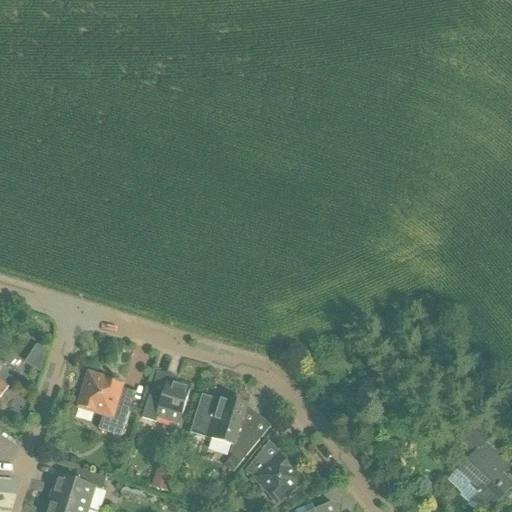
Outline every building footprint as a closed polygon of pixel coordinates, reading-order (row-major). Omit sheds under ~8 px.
[(148,398),(142,419),(174,429),(176,425),(178,426),(190,387),(176,383),(168,381),(170,376),(157,372),(149,399),(148,398)] [(121,437),(127,417),(130,409),(116,404),(122,385),(88,374),(77,408),(102,416),(98,430),(121,437)] [(201,397),(190,433),(205,438),(232,446),(230,454),(232,456),(241,463),(259,441),(242,427),(240,426),(245,408),(246,406),(218,398),(217,402),(201,397)] [(68,418),(73,415),(74,410),(72,405),(67,404),(62,407),(61,412),(63,416),(68,418)] [(511,461),(511,422),(511,420),(511,419),(497,406),(485,419),(499,431),(497,433),(508,443),(501,451),(511,461)] [(501,507),(511,496),(506,492),(511,486),(511,484),(502,476),(510,467),(486,445),(492,438),(472,419),(454,438),(472,455),(459,469),(473,482),(471,485),(479,492),(478,493),(479,495),(472,502),(482,511),(489,511),(497,504),(501,507)] [(304,482),(280,455),(266,468),(256,459),(245,472),(254,479),(278,506),(304,482)] [(102,491),(106,479),(77,470),(73,482),(56,476),(50,499),(88,511),(95,489),(102,491)] [(157,471),(150,490),(167,495),(173,477),(157,471)] [(87,511),(88,511),(50,499),(45,511),(87,511)]
